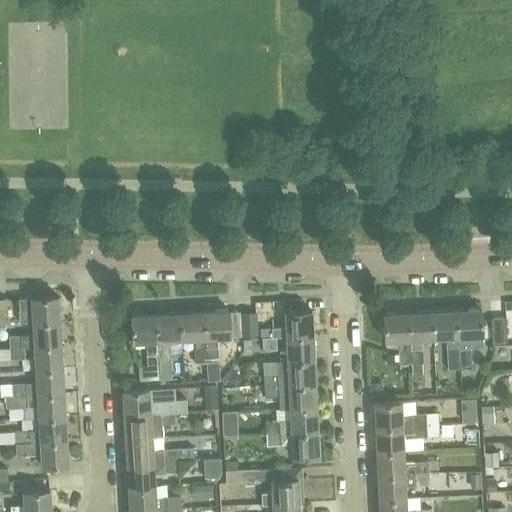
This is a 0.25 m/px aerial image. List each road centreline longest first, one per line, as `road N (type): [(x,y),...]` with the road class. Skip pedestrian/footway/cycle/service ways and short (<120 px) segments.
road 1 (residential): [(97,511),(88,257)]
road 2 (residential): [(88,257),(342,263)]
road 3 (residential): [(353,511),(342,263)]
road 4 (residential): [(342,263),(511,257)]
